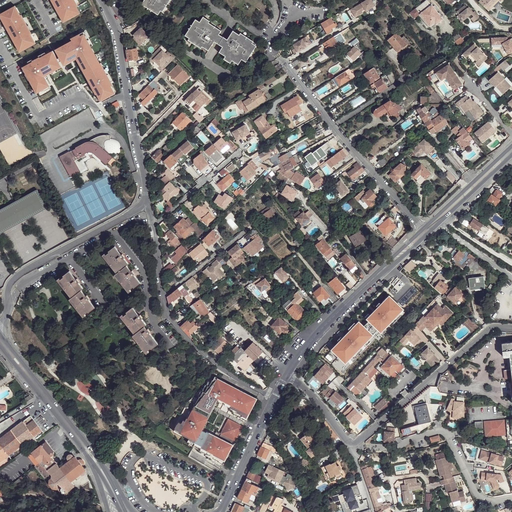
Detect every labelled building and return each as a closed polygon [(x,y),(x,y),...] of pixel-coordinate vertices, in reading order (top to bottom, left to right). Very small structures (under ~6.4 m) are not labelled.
[(53,0),(65,21),(71,18),(71,19),(79,14),(76,8),(78,6),(74,0),(73,0),(53,0)] [(141,0),(144,2),(141,6),(158,16),(160,12),(162,13),(170,0),(169,0),(141,0)] [(359,14),(363,12),(366,10),(367,12),(376,6),(372,0),(367,0),(355,8),(359,14)] [(417,15),(420,13),(432,4),(428,0),(424,0),(408,13),(413,19),(417,15)] [(488,8),(495,0),(479,0),(478,1),(487,11),(488,10),(489,9),(488,8)] [(500,0),(495,0),(488,8),(489,9),(488,10),(490,12),(491,10),(495,7),(500,0)] [(432,4),(420,13),(430,25),(431,24),(435,22),(442,16),(432,4)] [(467,12),(465,9),(463,6),(455,12),(457,16),(455,18),(457,21),(461,18),(462,20),(470,14),(472,17),(469,19),(472,22),(478,18),(473,11),(471,13),(468,10),(467,12)] [(21,16),(15,7),(7,11),(7,12),(2,15),(21,51),(27,48),(28,49),(36,44),(29,32),(27,28),(28,27),(22,16),(21,16)] [(364,14),(363,12),(359,14),(355,8),(353,9),(358,17),(364,14)] [(218,46),(223,39),(219,36),(221,32),(208,24),(209,23),(203,18),(199,23),(195,21),(185,37),(189,40),(188,42),(201,50),(202,48),(208,52),(214,43),(218,46)] [(331,18),(329,19),(330,21),(327,22),(331,29),(336,26),(331,18)] [(330,21),(329,19),(321,24),(327,34),(332,31),(331,29),(327,22),(330,21)] [(328,41),(323,44),(324,45),(328,50),(332,48),(333,49),(338,46),(335,40),(351,30),(349,28),(328,41)] [(134,38),(131,40),(139,48),(141,45),(141,44),(148,37),(140,29),(133,36),(134,38)] [(85,31),(79,34),(80,36),(84,34),(87,40),(87,41),(90,47),(93,46),(85,31)] [(227,41),(223,39),(218,46),(222,48),(219,54),(225,58),(224,60),(230,65),(232,62),(238,66),(241,61),(246,64),(256,48),(252,45),(253,43),(240,35),(239,36),(233,33),(227,41)] [(405,43),(407,41),(403,37),(401,38),(397,33),(388,40),(398,52),(402,48),(407,44),(405,43)] [(60,58),(61,61),(63,63),(65,62),(76,56),(78,57),(92,83),(91,83),(93,88),(94,87),(98,93),(99,93),(103,100),(110,96),(110,95),(114,92),(111,86),(113,85),(111,82),(111,81),(110,82),(103,70),(104,70),(100,63),(99,64),(90,47),(87,41),(87,40),(84,34),(80,36),(79,34),(74,37),(75,39),(72,41),(55,50),(59,58),(60,58)] [(306,45),(311,42),(307,36),(294,45),(296,47),(292,50),(294,54),(307,46),(306,45)] [(508,37),(491,37),(492,47),(502,47),(503,49),(505,49),(508,54),(511,51),(511,42),(510,39),(509,40),(508,37)] [(409,43),(407,41),(405,43),(407,44),(402,48),(403,50),(404,51),(411,45),(409,43)] [(481,64),(487,59),(474,44),(462,54),(466,58),(470,54),(471,53),(473,55),(471,56),(477,62),(478,60),(481,64)] [(125,47),(128,61),(138,60),(136,50),(129,51),(128,46),(125,47)] [(348,53),(354,60),(361,53),(355,47),(348,53)] [(159,48),(149,58),(149,62),(153,62),(154,61),(159,66),(157,68),(161,71),(175,57),(168,51),(165,54),(159,48)] [(29,64),(23,67),(26,73),(26,74),(28,73),(35,86),(34,87),(37,93),(44,89),(45,89),(44,88),(49,85),(45,77),(44,75),(45,74),(45,73),(53,68),(60,65),(58,62),(57,59),(53,51),(46,54),(40,58),(39,57),(33,61),(33,62),(29,64)] [(76,56),(65,62),(67,64),(76,59),(95,94),(96,94),(100,101),(103,100),(99,93),(98,93),(94,87),(93,88),(91,83),(92,83),(78,57),(76,56)] [(510,65),(505,60),(498,65),(503,71),(510,65)] [(177,65),(169,75),(175,81),(180,86),(189,76),(177,65)] [(448,65),(435,75),(440,82),(446,78),(452,88),(460,82),(453,73),(452,74),(450,70),(451,69),(448,65)] [(55,71),(53,68),(45,73),(45,74),(44,75),(45,77),(55,71)] [(380,78),(374,68),(365,73),(372,83),(380,78)] [(104,70),(103,70),(110,82),(111,81),(111,82),(112,81),(106,69),(104,70)] [(353,74),(350,69),(336,77),(339,81),(338,81),(340,85),(349,79),(348,77),(353,74)] [(164,73),(162,71),(156,77),(154,79),(157,81),(159,79),(164,74),(164,73)] [(510,87),(497,72),(488,80),(494,87),(495,86),(502,94),(510,87)] [(35,86),(28,73),(26,74),(26,73),(25,74),(29,80),(34,87),(35,86)] [(372,83),(365,73),(363,74),(370,85),(372,83)] [(167,77),(164,74),(159,79),(162,82),(167,77)] [(381,92),(388,87),(382,78),(371,85),(373,88),(377,86),(381,92)] [(159,87),(153,80),(152,81),(150,82),(137,96),(142,101),(140,103),(143,107),(160,90),(158,88),(159,87)] [(430,97),(421,96),(421,103),(429,104),(445,103),(429,83),(425,86),(433,96),(430,97)] [(251,98),(244,102),(249,110),(259,104),(257,102),(265,97),(264,95),(263,94),(260,89),(249,95),(251,98)] [(201,102),(204,104),(209,99),(201,91),(200,92),(197,90),(193,94),(192,94),(184,102),(188,106),(193,101),(197,105),(201,102)] [(301,108),(299,105),(302,103),(297,96),(281,108),(287,115),(289,113),(292,118),(300,112),(299,110),(301,108)] [(464,96),(455,103),(458,107),(460,106),(465,113),(468,110),(476,119),(483,113),(476,103),(474,105),(469,98),(467,100),(464,96)] [(396,99),(392,103),(398,112),(402,109),(396,99)] [(398,112),(392,103),(390,100),(376,109),(375,110),(374,111),(373,113),(374,115),(375,116),(377,117),(379,117),(387,112),(391,120),(400,114),(398,112)] [(193,110),(197,105),(193,101),(188,106),(193,110)] [(249,110),(244,102),(241,103),(247,112),(249,110)] [(442,115),(440,116),(435,120),(433,117),(437,112),(439,111),(435,107),(433,108),(431,110),(431,111),(429,113),(426,105),(422,107),(417,109),(420,114),(417,115),(420,121),(423,119),(428,130),(431,134),(445,126),(447,124),(442,115)] [(193,115),(199,122),(204,118),(201,114),(200,115),(196,112),(193,115)] [(183,113),(172,123),(180,131),(190,120),(183,113)] [(262,115),(254,121),(267,138),(278,130),(273,124),(270,126),(262,115)] [(215,119),(212,122),(217,127),(220,123),(215,119)] [(481,141),(488,135),(490,137),(496,131),(488,122),(474,134),(481,141)] [(180,131),(172,123),(170,125),(178,134),(180,131)] [(245,124),(232,133),(237,141),(242,138),(244,141),(255,135),(253,131),(250,133),(245,124)] [(456,134),(458,131),(461,129),(457,125),(452,129),(456,134)] [(459,132),(458,134),(460,136),(456,139),(463,148),(470,142),(469,140),(472,138),(469,133),(464,127),(461,129),(458,131),(459,132)] [(98,146),(106,153),(107,153),(106,152),(105,151),(104,150),(103,147),(103,144),(104,142),(106,139),(109,138),(110,138),(109,135),(104,135),(101,135),(99,136),(98,138),(98,141),(98,146)] [(91,140),(86,143),(89,143),(92,143),(92,144),(98,146),(98,141),(98,138),(99,136),(91,140)] [(106,152),(107,153),(108,154),(111,154),(114,154),(116,153),(118,151),(119,148),(119,146),(119,143),(117,141),(115,139),(112,138),(110,138),(109,138),(106,139),(104,142),(103,144),(103,147),(104,150),(105,151),(106,152)] [(229,144),(227,142),(226,143),(222,138),(215,144),(221,151),(229,144)] [(424,138),(410,150),(415,155),(417,152),(420,154),(424,151),(426,154),(433,148),(424,138)] [(187,141),(172,155),(176,160),(184,154),(185,155),(193,148),(187,141)] [(229,141),(227,142),(229,144),(221,151),(222,153),(229,147),(229,146),(231,143),(229,141)] [(83,144),(76,148),(80,155),(84,153),(88,151),(91,151),(101,160),(101,161),(105,164),(111,158),(106,153),(98,146),(92,144),(92,143),(89,143),(86,143),(83,144)] [(322,158),(320,155),(330,148),(326,143),(305,157),(311,166),(322,158)] [(206,151),(209,155),(216,149),(213,145),(206,151)] [(274,145),(252,158),(260,162),(261,162),(263,161),(262,160),(269,157),(269,158),(270,157),(272,156),(278,152),(276,149),(274,150),(273,148),(275,147),(274,145)] [(80,155),(76,148),(72,150),(77,159),(85,155),(84,153),(80,155)] [(338,152),(329,159),(334,165),(349,154),(344,148),(338,152)] [(160,150),(159,149),(153,156),(159,162),(164,156),(161,153),(162,153),(161,152),(162,151),(160,149),(160,150)] [(216,149),(209,155),(215,162),(222,156),(216,149)] [(77,159),(72,150),(60,157),(71,176),(80,171),(74,161),(77,159)] [(269,158),(272,163),(276,161),(278,164),(279,164),(292,156),(293,156),(290,151),(281,156),(279,152),(278,152),(272,156),(270,157),(269,158)] [(196,166),(204,158),(200,153),(193,159),(193,163),(196,166)] [(184,154),(176,160),(181,166),(187,161),(186,160),(188,159),(185,155),(184,154)] [(171,155),(164,162),(170,169),(177,162),(171,155)] [(279,172),(281,173),(297,164),(292,156),(279,164),(280,165),(282,164),(285,169),(279,172)] [(383,157),(377,161),(381,167),(387,162),(383,157)] [(208,163),(204,158),(196,166),(197,166),(200,170),(204,166),(208,163)] [(326,161),(323,164),(324,165),(327,163),(331,167),(334,165),(329,159),(326,161)] [(249,165),(241,171),(249,179),(256,173),(254,171),(258,168),(252,161),(248,164),(249,165)] [(364,171),(357,163),(354,165),(355,167),(348,173),(353,179),(364,171)] [(400,163),(394,168),(395,169),(394,170),(389,175),(395,182),(398,179),(398,175),(403,175),(404,175),(405,166),(400,163)] [(421,173),(422,175),(426,178),(430,173),(421,164),(412,175),(416,178),(421,173)] [(168,177),(170,180),(174,176),(167,169),(160,175),(162,177),(165,175),(168,177)] [(288,178),(300,185),(305,177),(292,169),(282,174),(288,178)] [(281,173),(279,172),(277,177),(286,182),(288,178),(282,174),(281,173)] [(318,173),(310,179),(317,188),(325,182),(318,173)] [(169,180),(170,180),(168,177),(165,175),(162,177),(161,178),(163,179),(166,183),(168,182),(169,180)] [(227,187),(234,181),(229,175),(227,176),(222,181),(227,187)] [(163,187),(167,191),(170,194),(176,188),(169,180),(168,182),(166,183),(163,187)] [(340,180),(334,185),(339,192),(338,194),(340,197),(349,191),(340,180)] [(222,192),(227,187),(222,181),(216,186),(222,192)] [(286,184),(281,193),(292,200),(297,191),(286,184)] [(175,195),(180,191),(177,187),(176,188),(170,194),(167,191),(164,194),(162,196),(167,201),(168,201),(169,200),(175,195)] [(362,197),(365,200),(366,202),(369,205),(372,205),(374,203),(374,201),(373,201),(372,199),(373,198),(376,196),(370,188),(365,193),(366,194),(362,197)] [(363,189),(354,197),(358,201),(362,197),(366,194),(365,193),(363,189)] [(37,200),(43,210),(46,208),(47,208),(37,190),(0,210),(0,220),(6,217),(11,225),(26,216),(22,208),(37,200)] [(493,199),(490,203),(499,208),(503,202),(500,200),(503,194),(503,193),(499,190),(497,190),(493,196),(495,197),(494,200),(493,199)] [(219,196),(215,203),(223,208),(226,204),(227,204),(228,202),(231,198),(223,193),(221,197),(219,196)] [(0,233),(43,210),(37,200),(22,208),(26,216),(11,225),(6,217),(0,220),(0,233)] [(194,209),(195,210),(202,218),(209,212),(201,202),(194,209)] [(262,216),(267,222),(275,216),(268,207),(259,213),(258,214),(255,211),(252,213),(256,219),(261,216),(262,217),(262,216)] [(490,219),(493,214),(485,208),(482,214),(490,219)] [(202,220),(203,219),(202,218),(195,210),(193,211),(197,216),(197,215),(202,220)] [(301,214),(299,211),(294,215),(302,226),(309,220),(309,219),(305,214),(304,212),(301,214)] [(202,218),(203,219),(205,222),(212,216),(209,212),(202,218)] [(261,227),(267,222),(262,216),(262,217),(261,216),(256,219),(261,227)] [(187,218),(184,221),(193,230),(192,230),(198,236),(201,233),(187,218)] [(378,227),(381,230),(383,232),(386,235),(389,232),(389,231),(391,230),(393,228),(394,228),(396,227),(397,226),(396,224),(395,223),(393,223),(388,218),(378,227)] [(193,230),(184,221),(182,219),(174,227),(177,231),(175,233),(179,236),(181,234),(184,238),(192,230),(193,230)] [(469,225),(485,235),(489,229),(473,219),(469,225)] [(347,233),(349,236),(358,231),(359,231),(357,227),(347,233)] [(254,228),(248,233),(254,240),(244,248),(247,252),(260,242),(262,240),(256,234),(257,232),(254,228)] [(219,236),(212,230),(212,229),(202,240),(208,246),(211,243),(212,243),(219,236)] [(169,231),(165,235),(170,239),(173,243),(175,245),(175,244),(177,246),(180,243),(169,231)] [(358,231),(349,236),(354,246),(364,240),(361,235),(360,235),(358,231)] [(300,249),(306,244),(299,236),(293,241),(300,249)] [(322,239),(320,240),(316,244),(322,253),(329,247),(322,239)] [(208,246),(202,240),(199,242),(205,249),(208,246)] [(264,247),(260,242),(247,252),(249,253),(250,252),(253,256),(264,247)] [(192,251),(198,257),(200,260),(207,254),(200,245),(192,251)] [(243,252),(237,245),(228,252),(233,257),(230,260),(234,266),(243,259),(240,255),(243,252)] [(117,253),(118,252),(113,246),(107,251),(108,252),(103,255),(117,272),(115,273),(128,290),(132,286),(133,288),(139,283),(135,277),(134,278),(132,275),(133,274),(131,270),(130,271),(125,265),(127,263),(123,257),(121,254),(120,254),(119,255),(117,253)] [(180,258),(186,252),(181,246),(176,250),(178,254),(179,255),(178,255),(180,258)] [(465,253),(459,249),(453,257),(459,261),(465,253)] [(193,261),(198,257),(192,251),(188,255),(193,261)] [(101,255),(115,273),(117,272),(103,255),(102,253),(101,255)] [(175,264),(180,258),(178,255),(179,255),(178,254),(175,255),(175,254),(171,258),(175,264)] [(346,254),(341,259),(345,265),(351,260),(346,254)] [(465,263),(470,266),(475,258),(469,254),(467,257),(468,258),(465,263)] [(220,255),(215,259),(216,260),(220,265),(225,261),(220,255)] [(475,258),(470,266),(474,268),(479,261),(475,258)] [(220,265),(216,260),(211,265),(212,266),(207,270),(206,269),(202,272),(206,277),(208,276),(213,283),(217,279),(218,280),(224,276),(219,270),(222,267),(220,265)] [(351,260),(345,265),(350,270),(355,266),(356,266),(351,260)] [(410,261),(404,267),(409,271),(414,266),(410,261)] [(172,263),(164,269),(167,273),(175,266),(172,263)] [(289,277),(281,267),(275,272),(283,281),(289,277)] [(71,277),(73,276),(68,270),(62,275),(62,276),(58,279),(71,295),(69,297),(67,298),(81,316),(83,316),(82,314),(86,311),(87,312),(93,307),(89,301),(88,302),(86,299),(87,299),(88,298),(85,295),(84,295),(80,289),(82,288),(77,282),(78,281),(75,278),(75,279),(74,279),(71,277)] [(129,291),(128,290),(115,273),(113,274),(128,293),(129,291)] [(433,281),(437,285),(441,280),(444,283),(446,280),(439,274),(433,281)] [(192,290),(199,285),(192,276),(185,281),(192,290)] [(330,283),(332,286),(338,280),(336,277),(330,283)] [(479,278),(476,278),(469,279),(470,289),(485,288),(483,277),(479,278)] [(55,279),(69,297),(71,295),(58,279),(57,278),(55,279)] [(265,278),(256,285),(261,292),(265,289),(266,291),(268,289),(268,290),(271,288),(265,278)] [(339,293),(344,288),(345,287),(338,280),(332,286),(338,294),(339,293)] [(441,293),(442,293),(447,286),(444,283),(441,280),(437,285),(434,288),(441,293)] [(350,281),(346,284),(351,290),(355,286),(350,281)] [(410,286),(406,282),(395,295),(398,298),(406,289),(407,289),(410,286)] [(183,287),(181,286),(185,292),(182,294),(183,296),(187,294),(191,292),(185,284),(183,287)] [(442,293),(444,295),(445,294),(447,290),(448,291),(450,288),(447,286),(442,293)] [(321,287),(314,293),(324,305),(329,302),(327,299),(330,297),(321,287)] [(167,297),(168,305),(182,294),(178,288),(167,297)] [(342,297),(348,292),(344,288),(339,293),(342,297)] [(450,288),(448,291),(447,290),(445,294),(448,296),(447,297),(455,304),(463,294),(455,288),(453,291),(450,288)] [(406,289),(398,298),(406,306),(410,309),(418,300),(407,289),(406,289)] [(299,291),(297,293),(303,300),(304,301),(306,299),(299,291)] [(298,305),(303,300),(297,293),(293,297),(294,299),(292,302),(292,303),(294,305),(296,303),(298,305)] [(190,305),(193,302),(187,294),(183,296),(190,305)] [(389,297),(389,299),(390,300),(398,307),(399,305),(400,307),(402,308),(403,308),(404,307),(406,306),(398,298),(395,295),(394,294),(393,294),(392,294),(391,294),(390,294),(390,295),(389,296),(389,297)] [(80,317),(81,316),(67,298),(66,299),(80,317)] [(201,320),(204,318),(203,317),(209,312),(199,300),(192,305),(201,315),(197,318),(201,320)] [(305,312),(300,307),(298,305),(296,303),(294,305),(291,307),(290,309),(287,311),(296,321),(300,320),(304,316),(305,312)] [(444,318),(450,311),(444,305),(441,308),(437,304),(425,316),(424,317),(427,319),(423,323),(426,326),(431,330),(438,323),(437,322),(443,316),(444,318)] [(133,333),(146,351),(150,347),(151,348),(157,344),(153,338),(152,338),(150,336),(151,335),(152,334),(149,330),(148,331),(143,325),(145,324),(141,318),(141,317),(139,314),(138,315),(138,316),(135,313),(136,312),(132,307),(126,311),(126,313),(122,316),(135,332),(133,333)] [(452,313),(450,311),(444,318),(443,316),(437,322),(438,323),(441,325),(452,313)] [(220,320),(211,312),(207,315),(216,324),(220,320)] [(119,315),(133,333),(135,332),(122,316),(120,314),(119,315)] [(421,331),(425,327),(426,326),(423,323),(427,319),(424,317),(425,316),(424,315),(419,319),(417,317),(413,321),(421,331)] [(192,320),(191,318),(188,320),(180,327),(189,336),(200,326),(198,324),(198,325),(193,321),(191,323),(190,322),(192,320)] [(279,318),(272,326),(280,334),(282,332),(285,335),(288,331),(285,328),(288,326),(279,318)] [(471,327),(474,324),(467,319),(464,321),(471,327)] [(232,321),(226,327),(231,332),(236,326),(232,321)] [(373,343),(382,334),(373,325),(364,333),(373,343)] [(412,333),(404,342),(408,346),(410,343),(416,348),(422,342),(418,338),(416,337),(418,335),(419,336),(421,335),(415,330),(413,333),(412,333)] [(147,352),(146,351),(133,333),(131,335),(145,354),(147,352)] [(212,346),(219,353),(229,343),(222,336),(212,346)] [(335,343),(333,346),(325,354),(331,361),(335,357),(333,355),(337,352),(340,355),(346,349),(355,349),(355,341),(348,340),(344,344),(338,337),(334,342),(335,343)] [(252,357),(254,360),(265,370),(273,362),(254,342),(245,351),(252,357)] [(511,342),(501,344),(502,357),(502,358),(503,358),(508,358),(509,357),(508,353),(511,352),(511,342)] [(229,343),(219,353),(221,355),(231,345),(229,343)] [(251,359),(252,357),(245,351),(241,347),(240,348),(237,345),(229,353),(246,370),(251,366),(250,365),(252,362),(250,361),(251,360),(251,359)] [(349,386),(347,388),(350,390),(356,396),(365,387),(364,386),(370,379),(377,371),(390,383),(397,375),(393,372),(395,371),(398,374),(404,368),(391,356),(391,357),(389,355),(386,352),(385,351),(382,348),(377,353),(381,357),(380,358),(377,355),(349,386)] [(427,348),(418,356),(422,360),(425,360),(431,367),(439,360),(427,348)] [(340,355),(337,352),(333,355),(335,357),(331,361),(333,362),(340,355)] [(325,364),(323,367),(331,375),(334,372),(325,364)] [(331,375),(323,367),(314,376),(323,384),(331,375)] [(510,371),(504,371),(503,372),(504,380),(505,380),(509,380),(511,379),(510,371)] [(203,386),(193,396),(221,410),(233,387),(225,383),(218,379),(218,378),(215,376),(213,380),(212,380),(211,383),(208,381),(206,385),(206,384),(204,387),(203,386)] [(328,385),(322,391),(326,395),(332,389),(328,385)] [(241,391),(233,387),(221,410),(245,423),(247,418),(254,403),(255,404),(258,399),(255,397),(254,398),(245,393),(241,391)] [(332,389),(326,395),(329,398),(330,397),(338,405),(344,400),(336,391),(335,392),(332,389)] [(188,444),(193,447),(206,453),(205,455),(209,457),(228,419),(243,427),(245,423),(221,410),(193,396),(187,402),(174,427),(175,428),(174,428),(175,428),(174,431),(182,436),(183,435),(185,436),(184,437),(191,440),(188,444)] [(454,398),(451,398),(446,408),(450,410),(455,410),(454,415),(458,416),(458,417),(462,418),(464,401),(454,401),(454,398)] [(384,400),(374,408),(377,411),(380,414),(391,405),(389,402),(387,403),(384,400)] [(414,407),(418,424),(430,421),(426,404),(414,407)] [(351,406),(342,414),(351,423),(360,416),(351,406)] [(39,408),(30,415),(43,431),(52,424),(39,408)] [(335,433),(320,414),(317,416),(332,435),(335,433)] [(30,415),(16,426),(28,441),(29,440),(30,442),(43,431),(30,415)] [(360,416),(351,423),(353,426),(362,418),(360,416)] [(504,418),(483,420),(484,435),(505,434),(504,418)] [(209,457),(208,459),(222,466),(243,427),(228,419),(209,457)] [(420,432),(431,424),(430,421),(418,424),(420,432)] [(402,436),(420,432),(418,424),(401,429),(402,436)] [(28,441),(16,426),(0,438),(0,461),(7,457),(28,441)] [(394,428),(387,427),(387,432),(384,431),(383,441),(393,442),(394,428)] [(305,435),(301,439),(309,449),(319,441),(307,429),(304,431),(307,434),(305,435)] [(338,436),(335,433),(332,435),(328,438),(331,442),(338,436)] [(49,481),(49,480),(51,479),(51,478),(52,476),(47,471),(56,464),(50,457),(53,456),(53,455),(53,454),(52,453),(53,452),(53,451),(45,442),(28,456),(49,483),(49,481)] [(263,442),(261,446),(272,451),(275,453),(276,450),(274,447),(263,442)] [(261,446),(257,455),(268,460),(272,451),(261,446)] [(193,447),(191,450),(208,459),(209,457),(205,455),(206,453),(193,447)] [(505,456),(482,450),(479,458),(489,461),(489,463),(496,465),(496,463),(502,465),(505,456)] [(356,468),(350,454),(344,457),(347,462),(345,463),(349,472),(356,468)] [(49,484),(51,487),(53,489),(57,489),(61,494),(62,493),(63,494),(65,493),(73,487),(74,486),(73,485),(71,482),(85,471),(85,470),(83,467),(78,461),(75,457),(74,457),(72,455),(70,455),(69,455),(67,456),(67,457),(67,458),(67,459),(69,461),(60,468),(59,466),(57,464),(56,464),(47,471),(52,476),(51,478),(51,479),(49,480),(49,481),(49,483),(49,484)] [(0,469),(10,462),(7,457),(0,461),(0,469)] [(442,474),(444,478),(451,476),(449,468),(452,467),(450,461),(447,462),(446,457),(443,458),(438,459),(435,460),(440,475),(442,474)] [(67,459),(59,466),(60,468),(69,461),(67,459)] [(334,465),(336,464),(334,462),(330,464),(329,464),(324,466),(328,473),(327,474),(329,479),(335,475),(336,477),(341,475),(338,470),(340,469),(338,465),(336,466),(335,467),(334,465)] [(283,472),(268,464),(264,472),(268,473),(270,474),(269,476),(282,482),(283,485),(286,488),(290,485),(289,484),(293,482),(291,480),(294,478),(292,476),(286,473),(285,476),(281,475),(283,472)] [(365,465),(361,467),(368,489),(375,487),(376,486),(377,486),(376,483),(371,484),(370,480),(365,465)] [(250,471),(246,478),(252,480),(255,473),(250,471)] [(270,474),(268,473),(266,477),(283,485),(282,482),(269,476),(270,474)] [(501,475),(481,473),(481,480),(491,481),(494,489),(499,487),(497,482),(496,482),(496,480),(497,480),(498,480),(499,483),(503,482),(501,475)] [(451,476),(444,478),(440,480),(441,484),(443,484),(446,492),(448,491),(451,501),(459,499),(460,502),(466,500),(463,490),(457,492),(453,476),(451,476)] [(246,478),(241,489),(255,495),(258,497),(262,488),(251,483),(252,480),(246,478)] [(416,478),(403,479),(404,485),(401,485),(403,503),(410,502),(409,500),(409,493),(408,491),(420,489),(419,482),(416,483),(416,478)] [(335,496),(337,502),(339,501),(340,501),(342,505),(345,504),(347,509),(351,507),(352,508),(353,510),(360,507),(357,501),(354,502),(353,500),(356,499),(355,497),(354,495),(356,495),(357,496),(361,495),(357,485),(351,487),(352,488),(344,491),(345,494),(339,496),(339,494),(335,496)] [(268,488),(263,499),(264,499),(269,501),(271,497),(272,495),(274,491),(268,488)] [(241,489),(237,497),(247,502),(249,497),(253,499),(255,495),(241,489)] [(369,493),(373,505),(377,504),(378,503),(376,499),(374,491),(369,493)] [(278,506),(279,505),(282,500),(276,497),(270,507),(274,509),(273,511),(289,511),(280,507),(278,506)] [(261,507),(259,511),(260,511),(263,511),(269,501),(264,499),(261,507)] [(345,511),(352,508),(351,507),(347,509),(345,504),(342,505),(340,501),(339,501),(341,507),(344,506),(345,511)] [(235,503),(231,511),(247,511),(248,510),(235,503)]
